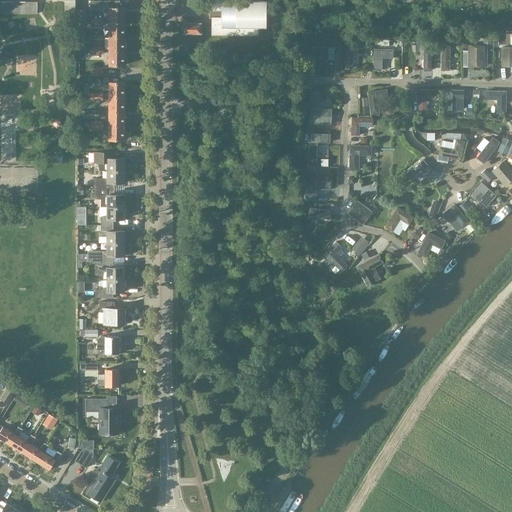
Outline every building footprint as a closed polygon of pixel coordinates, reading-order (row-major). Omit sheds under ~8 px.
[(75,11),(74,0),(65,0),(65,3),(65,11),(75,11)] [(109,22),(124,22),(124,8),(119,8),(119,1),(113,1),(91,1),(91,0),(90,0),(90,10),(109,10),(109,22)] [(262,0),(261,0),(212,0),(212,9),(216,9),(215,17),(212,17),(212,34),(257,34),(257,26),(265,26),(265,0),(262,0)] [(109,36),(124,36),(124,22),(109,22),(109,36)] [(184,33),(201,33),(201,22),(184,22),(184,33)] [(124,50),(124,36),(109,36),(109,50),(124,50)] [(441,46),(441,70),(449,70),(449,46),(441,46)] [(469,46),(469,66),(483,66),(483,46),(469,46)] [(511,47),(501,47),(501,65),(511,65),(511,47)] [(312,48),(312,68),(326,69),(327,48),(312,48)] [(393,49),(373,48),(372,70),(381,71),(382,60),(392,60),(393,49)] [(124,50),(109,50),(109,65),(124,65),(124,50)] [(124,96),(124,82),(109,82),(109,96),(124,96)] [(367,92),(370,114),(378,113),(376,99),(386,98),(385,90),(367,92)] [(418,90),(418,110),(426,110),(426,98),(435,98),(435,90),(418,90)] [(464,90),(449,90),(448,109),(455,109),(455,98),(463,98),(464,90)] [(505,91),(485,91),(485,99),(497,99),(496,113),(505,113),(505,91)] [(124,111),(124,96),(109,96),(109,111),(124,111)] [(310,109),(310,123),(330,124),(330,109),(310,109)] [(109,125),(124,125),(124,111),(109,111),(109,125)] [(351,117),(351,135),(359,135),(359,126),(371,126),(372,118),(351,117)] [(124,139),(124,125),(109,125),(109,139),(124,139)] [(316,142),(329,142),(329,134),(309,133),(307,164),(315,164),(316,142)] [(493,138),(477,159),(484,164),(500,143),(493,138)] [(440,147),(439,154),(460,159),(464,141),(456,139),(454,149),(440,147)] [(370,155),(371,146),(350,146),(349,170),(358,170),(358,154),(370,155)] [(115,152),(113,152),(93,152),(93,163),(107,163),(107,170),(124,170),(124,158),(121,158),(121,156),(115,152)] [(423,159),(405,173),(411,180),(422,171),(427,177),(433,172),(423,159)] [(511,172),(503,162),(492,171),(505,186),(511,180),(511,172)] [(124,182),(124,170),(107,170),(107,178),(93,178),(93,188),(101,188),(113,188),(113,182),(124,182)] [(307,173),(307,192),(315,192),(315,181),(330,181),(330,173),(307,173)] [(479,181),(468,194),(484,208),(496,195),(479,181)] [(113,194),(113,188),(101,188),(101,197),(107,199),(107,206),(124,206),(124,194),(113,194)] [(357,200),(348,213),(362,223),(371,211),(357,200)] [(453,216),(462,227),(468,222),(454,204),(440,216),(445,222),(453,216)] [(124,219),(124,206),(107,206),(107,214),(101,216),(101,225),(113,225),(113,219),(124,219)] [(412,217),(397,207),(385,226),(392,231),(399,218),(408,223),(412,217)] [(310,208),(307,225),(315,226),(316,217),(328,219),(330,211),(310,208)] [(113,231),(113,225),(101,225),(101,233),(107,235),(107,243),(124,243),(124,231),(113,231)] [(444,241),(427,232),(418,252),(425,256),(431,244),(440,248),(444,241)] [(341,248),(342,247),(336,242),(324,254),(339,269),(342,270),(347,265),(338,257),(344,251),(341,248)] [(87,251),(87,262),(95,261),(113,261),(113,255),(124,255),(124,243),(107,243),(107,251),(106,251),(87,251)] [(379,278),(373,267),(382,262),(378,255),(357,267),(368,286),(375,282),(374,281),(379,278)] [(107,279),(124,279),(124,267),(113,267),(113,261),(95,261),(95,268),(107,271),(107,279)] [(124,292),(124,279),(107,279),(107,287),(95,290),(95,297),(113,298),(113,292),(124,292)] [(103,324),(124,324),(124,308),(111,308),(111,302),(99,302),(99,312),(103,312),(103,324)] [(97,343),(97,350),(105,350),(105,353),(118,353),(118,337),(105,337),(100,336),(97,339),(97,343)] [(118,386),(118,370),(105,370),(105,380),(102,380),(102,378),(98,378),(98,380),(97,380),(97,386),(118,386)] [(6,389),(0,399),(7,403),(13,393),(6,389)] [(108,398),(85,398),(85,411),(100,411),(100,433),(118,433),(118,407),(108,407),(108,398)] [(15,435),(17,436),(22,429),(18,426),(13,433),(2,427),(0,429),(0,437),(10,444),(15,435)] [(28,443),(30,444),(35,437),(31,435),(26,441),(17,436),(15,435),(10,444),(23,452),(28,443)] [(74,450),(76,439),(69,437),(67,448),(74,450)] [(41,451),(43,452),(48,445),(44,443),(38,449),(30,444),(28,443),(23,452),(35,460),(41,451)] [(56,461),(61,453),(57,451),(51,457),(43,452),(41,451),(35,460),(49,469),(55,459),(56,461)] [(85,467),(92,456),(87,453),(80,464),(85,467)] [(109,477),(117,463),(107,456),(98,470),(100,471),(86,493),(99,502),(113,480),(109,477)] [(0,499),(0,511),(14,511),(16,509),(0,499)]
